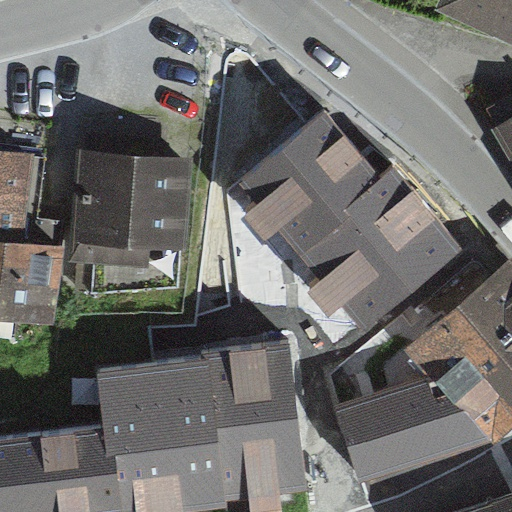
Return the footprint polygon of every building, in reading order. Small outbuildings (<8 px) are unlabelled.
[(511,0),(430,0),(511,34),(511,0)] [(511,111),(498,120),(511,142),(511,111)] [(96,154),(80,153),(74,252),(96,253),(95,295),(185,288),(192,160),(119,156),(120,143),(97,141),(96,154)] [(31,148),(0,144),(0,306),(55,314),(61,248),(23,242),(31,148)] [(317,239),(271,209),(244,249),(290,279),(317,239)] [(469,449),(495,430),(504,438),(511,430),(511,263),(490,282),(478,269),(451,293),(463,306),(416,347),(436,367),(423,375),(469,449)] [(361,391),(302,290),(255,318),(310,412),(314,419),(361,391)] [(469,449),(423,375),(372,407),(336,428),(359,468),(381,503),(469,449)] [(314,419),(310,412),(205,431),(217,493),(359,468),(336,428),(372,407),(361,391),(314,419)] [(205,431),(161,439),(173,502),(217,493),(205,431)] [(511,511),(511,498),(470,511),(511,511)]
